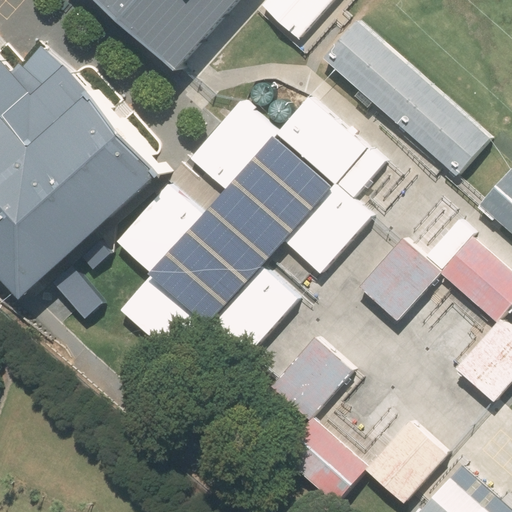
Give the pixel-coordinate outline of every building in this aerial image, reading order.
[(216,0),(153,0),(190,31),(216,0)] [(314,0),(256,0),(232,28),(267,59),(314,0)] [(496,139),(365,21),(331,58),(463,177),(496,139)] [(0,266),(31,301),(172,178),(77,67),(72,68),(48,46),(29,67),(26,64),(19,72),(0,49),(0,266)] [(320,81),(290,119),(385,195),(416,156),(320,81)] [(286,115),(251,89),(225,119),(199,149),(235,179),(286,115)] [(511,166),(489,191),(511,211),(511,166)] [(379,197),(344,170),(291,231),(327,261),(379,197)] [(214,201),(179,175),(126,235),(162,265),(214,201)] [(511,240),(450,189),(417,230),(453,262),(509,310),(511,306),(511,240)] [(417,230),(365,289),(404,323),(453,262),(417,230)] [(308,280),(273,253),(221,313),(256,344),(308,280)] [(158,274),(126,310),(181,359),(213,323),(158,274)] [(511,385),(511,313),(509,311),(465,359),(503,395),(511,385)] [(327,326),(284,375),(322,409),(365,359),(327,326)] [(422,405),(378,453),(414,486),(458,439),(422,405)] [(325,406),(292,442),(347,491),(380,455),(325,406)]
